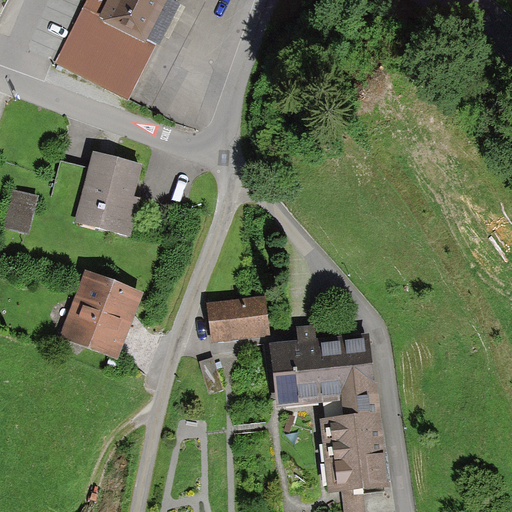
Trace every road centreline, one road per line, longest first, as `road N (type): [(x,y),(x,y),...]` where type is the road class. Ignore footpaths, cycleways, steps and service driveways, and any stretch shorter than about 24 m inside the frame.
road 1 (residential): [(137,511),(165,383),(226,206),(226,157)]
road 2 (residential): [(0,77),(226,157)]
road 3 (residential): [(226,157),(232,96),(266,0)]
